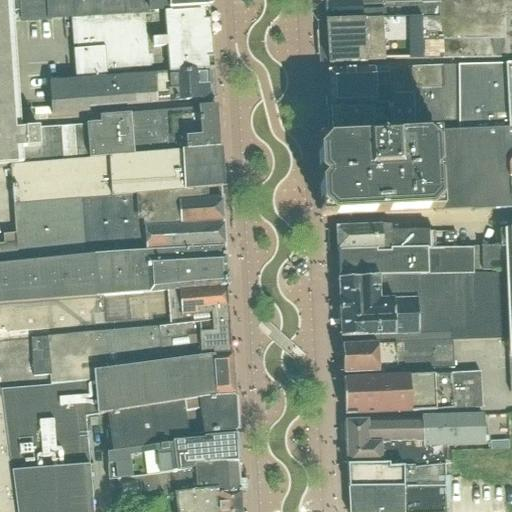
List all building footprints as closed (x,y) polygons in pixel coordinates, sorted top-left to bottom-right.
[(0,0),(0,13),(7,13),(20,12),(19,0),(0,0)] [(19,0),(20,12),(21,23),(50,21),(49,21),(71,20),(152,15),(152,13),(209,9),(211,9),(210,0),(19,0)] [(325,2),(325,3),(361,2),(361,8),(377,8),(378,6),(438,4),(438,0),(325,0),(325,2)] [(438,19),(511,18),(511,0),(438,0),(438,4),(438,19)] [(326,22),(438,19),(438,4),(378,6),(377,8),(361,8),(361,2),(325,3),(326,22)] [(71,20),(76,81),(166,74),(215,71),(209,9),(152,13),(152,15),(71,20)] [(12,166),(90,159),(87,126),(39,129),(39,128),(15,130),(7,13),(0,13),(0,165),(12,165),(12,166)] [(384,61),(511,59),(511,18),(438,19),(326,22),(326,23),(328,66),(366,64),(366,63),(385,62),(384,61)] [(511,65),(458,67),(459,132),(430,133),(429,135),(334,139),(335,151),(337,151),(339,217),(433,212),(433,213),(472,211),(472,213),(511,211),(511,65)] [(414,125),(414,124),(455,124),(455,66),(329,72),(330,98),(342,98),(343,92),(389,90),(389,95),(411,95),(412,125),(414,125)] [(89,109),(216,99),(215,71),(166,74),(76,81),(49,84),(51,108),(34,109),(35,117),(89,113),(89,109)] [(393,128),(393,131),(405,131),(405,125),(412,125),(411,95),(389,95),(389,90),(343,92),(342,98),(330,98),(331,111),(372,109),(384,110),(384,118),(393,128)] [(87,126),(90,159),(200,150),(219,148),(216,109),(100,118),(101,124),(87,125),(87,126)] [(332,138),(340,138),(374,137),(375,136),(393,135),(393,131),(393,128),(384,118),(384,110),(372,109),(331,111),(331,130),(332,130),(332,138)] [(219,149),(200,150),(90,159),(12,166),(15,215),(86,206),(222,194),(219,149)] [(224,222),(222,194),(86,206),(15,215),(16,234),(3,236),(4,246),(83,236),(84,232),(121,229),(224,222)] [(0,266),(73,259),(134,255),(225,248),(224,222),(121,229),(84,232),(83,236),(4,246),(0,246),(0,266)] [(487,241),(487,226),(463,226),(463,241),(487,241)] [(336,228),(337,229),(337,253),(376,252),(376,255),(389,255),(389,252),(429,250),(429,232),(391,233),(391,227),(336,228)] [(341,339),(341,347),(453,342),(508,340),(510,394),(511,393),(511,230),(503,231),(505,275),(486,276),(474,276),(467,276),(467,275),(465,275),(465,274),(394,276),(394,277),(376,277),(338,279),(341,339)] [(481,249),(473,249),(474,276),(486,276),(486,272),(504,272),(504,247),(481,248),(481,249)] [(0,305),(228,286),(225,248),(134,255),(73,259),(0,266),(0,305)] [(467,276),(474,276),(473,249),(429,250),(389,252),(389,255),(376,255),(376,252),(337,253),(338,275),(376,274),(376,277),(394,277),(394,276),(465,274),(465,275),(467,275),(467,276)] [(95,373),(232,355),(228,286),(0,305),(0,389),(1,389),(83,384),(96,382),(95,373)] [(454,369),(453,342),(341,347),(343,375),(454,369)] [(106,415),(234,398),(232,364),(232,355),(95,373),(96,382),(83,384),(1,389),(16,511),(92,511),(85,419),(106,415)] [(344,416),(482,409),(480,374),(343,381),(345,416),(344,416)] [(0,511),(15,511),(0,390),(0,511)] [(106,415),(112,455),(169,446),(168,441),(237,433),(237,432),(234,398),(106,415)] [(345,423),(346,446),(450,442),(450,447),(484,446),(483,416),(428,418),(424,421),(345,423)] [(108,481),(116,480),(170,474),(192,472),(196,468),(238,466),(237,438),(181,445),(169,453),(169,446),(112,455),(107,455),(108,481)] [(446,465),(446,447),(450,447),(450,442),(346,446),(347,466),(414,466),(445,465),(446,465)] [(349,489),(446,487),(445,465),(414,466),(347,466),(349,489)] [(170,474),(116,480),(120,502),(159,496),(159,497),(175,495),(218,490),(218,495),(240,493),(238,466),(196,468),(192,472),(170,474)] [(349,511),(445,511),(446,487),(349,489),(349,511)] [(240,511),(240,493),(218,495),(218,490),(175,495),(177,511),(240,511)] [(141,511),(161,509),(159,497),(159,496),(120,502),(121,511),(141,511)]
